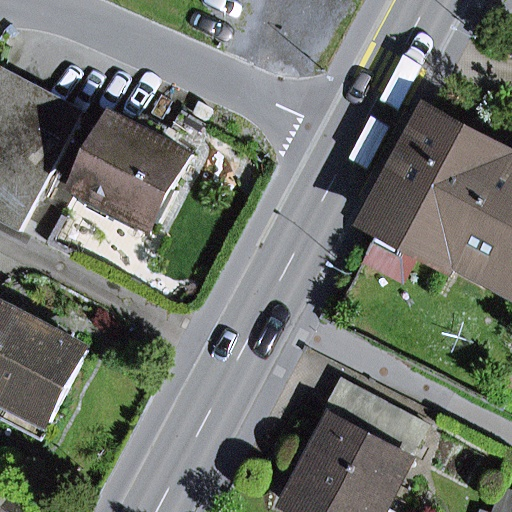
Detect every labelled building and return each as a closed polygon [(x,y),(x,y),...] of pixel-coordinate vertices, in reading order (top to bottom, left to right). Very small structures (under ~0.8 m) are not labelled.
[(0,220),(23,233),(83,120),(0,76),(0,220)] [(492,279),(511,290),(511,156),(431,113),(371,222),(386,229),(412,244),(454,266),(457,260),(464,247),(499,266),(492,279)] [(195,157),(163,141),(169,129),(147,117),(140,129),(116,117),(79,189),(93,196),(86,210),(109,221),(116,208),(156,229),(159,224),(161,225),(195,157)] [(378,245),(404,259),(412,244),(386,229),(378,245)] [(492,279),(499,266),(464,247),(457,260),(492,279)] [(6,307),(0,318),(0,406),(9,412),(14,403),(53,424),(90,352),(6,307)] [(298,511),(385,511),(431,427),(354,386),(319,452),(307,473),(289,507),(298,511)] [(48,432),(53,424),(14,403),(9,412),(48,432)] [(297,468),(307,473),(319,452),(308,447),(297,468)] [(511,511),(511,491),(504,489),(496,511),(511,511)]
